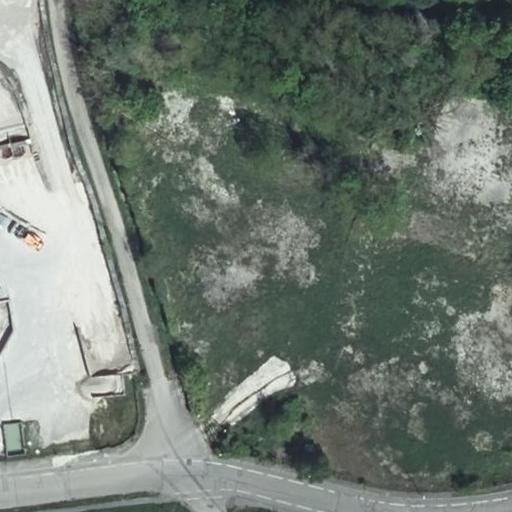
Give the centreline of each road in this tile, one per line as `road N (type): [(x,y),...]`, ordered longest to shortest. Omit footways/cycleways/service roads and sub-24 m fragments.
road 1 (residential): [(0,494),(186,470),(383,511)]
road 2 (unknown): [(0,363),(30,309),(36,279),(65,262),(72,228),(62,165),(23,38),(0,18)]
